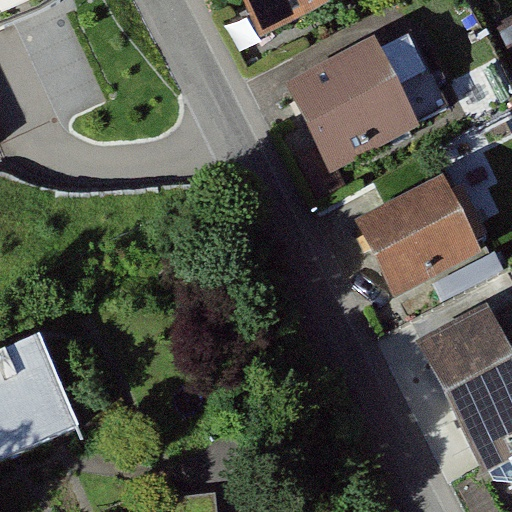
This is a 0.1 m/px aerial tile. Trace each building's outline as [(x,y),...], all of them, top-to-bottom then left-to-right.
[(350,3),(347,0),(234,0),(260,47),(350,3)] [(419,139),(372,49),(282,93),(333,186),(419,139)] [(479,264),(440,186),(350,231),(390,309),(479,264)] [(511,370),(483,312),(413,346),(489,490),(511,505),(511,370)] [(36,342),(0,358),(0,468),(78,433),(36,342)] [(216,511),(216,501),(153,504),(153,511),(216,511)]
